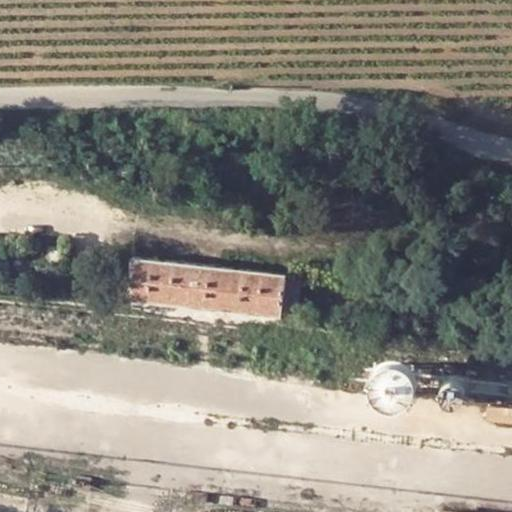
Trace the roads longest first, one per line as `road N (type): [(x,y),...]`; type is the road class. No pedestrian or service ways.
road 1 (unclassified): [(511,146),(471,138),(404,99),(0,99)]
road 2 (track): [(0,415),(29,429),(511,483)]
road 3 (track): [(511,436),(299,413),(165,381)]
road 4 (track): [(165,381),(0,364)]
